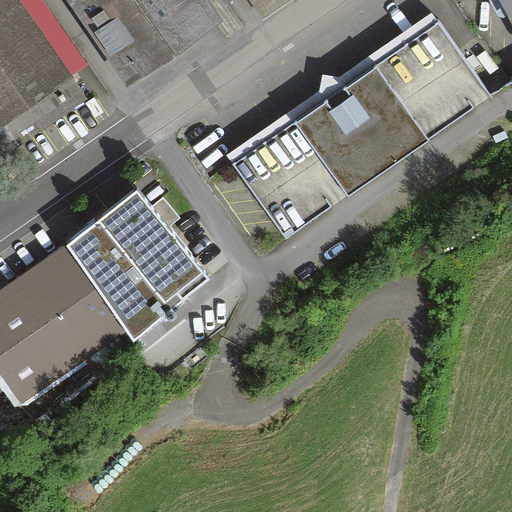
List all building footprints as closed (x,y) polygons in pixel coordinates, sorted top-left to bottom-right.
[(73,73),(24,0),(0,0),(0,122),(5,119),(20,142),(88,98),(72,74),(73,73)] [(227,19),(214,0),(71,0),(129,85),(227,19)] [(431,10),(342,73),(324,70),(321,88),(229,153),(289,239),(492,96),(431,10)] [(139,180),(66,232),(71,240),(129,322),(134,329),(208,277),(139,180)] [(129,322),(71,240),(0,290),(0,355),(27,394),(129,322)]
